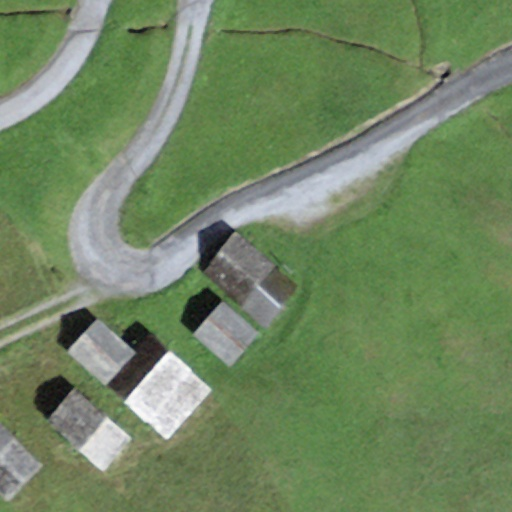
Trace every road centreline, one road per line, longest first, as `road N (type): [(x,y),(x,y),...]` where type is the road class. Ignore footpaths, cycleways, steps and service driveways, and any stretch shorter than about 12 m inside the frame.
road 1 (track): [(110,270),(137,272),(166,260),(217,215),(511,64)]
road 2 (track): [(194,0),(185,65),(155,135),(98,215),(96,244),(110,270)]
road 3 (track): [(0,110),(32,95),(74,43),(90,0)]
road 4 (track): [(0,334),(110,270)]
